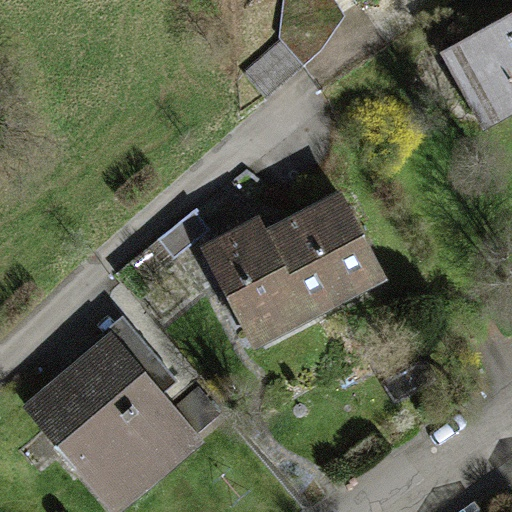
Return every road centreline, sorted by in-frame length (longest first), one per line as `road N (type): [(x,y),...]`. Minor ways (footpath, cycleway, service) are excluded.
road 1 (residential): [(0,377),(296,135)]
road 2 (residential): [(367,511),(445,437),(511,389)]
